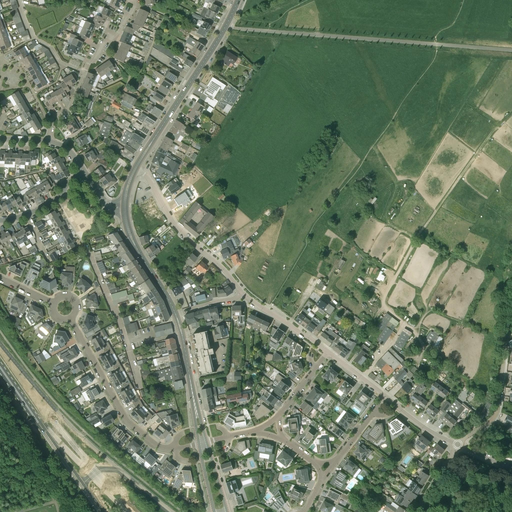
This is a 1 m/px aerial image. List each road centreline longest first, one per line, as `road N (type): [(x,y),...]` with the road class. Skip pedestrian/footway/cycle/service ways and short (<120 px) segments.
road 1 (track): [(363,379),(402,327),(383,299),(415,238),(511,113)]
road 2 (track): [(270,295),(433,60),(436,44)]
road 3 (track): [(511,50),(225,25)]
road 4 (residential): [(457,444),(496,409),(511,261)]
road 5 (tertiary): [(134,168),(237,0)]
road 6 (residential): [(174,449),(156,445),(123,416),(70,318)]
road 7 (residential): [(242,292),(173,224),(134,168)]
road 8 (primary): [(0,367),(81,484)]
road 9 (tertiary): [(202,442),(175,313)]
